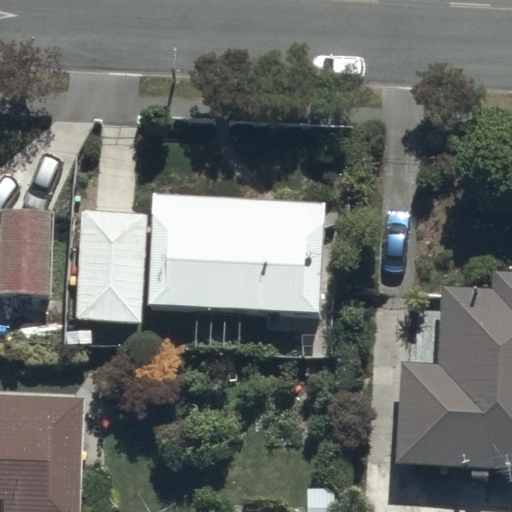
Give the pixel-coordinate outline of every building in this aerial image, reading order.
[(327,213),(153,204),(148,316),(322,324),(327,213)] [(50,210),(0,207),(0,290),(47,292),(50,210)] [(145,211),(79,208),(74,315),(139,318),(145,211)] [(511,467),(511,267),(489,267),(489,283),(437,281),(433,361),(397,359),(397,367),(371,365),(370,402),(398,403),(395,462),(511,467)] [(76,511),(81,394),(0,390),(0,511),(76,511)] [(331,511),(332,484),(308,484),(307,511),(331,511)]
